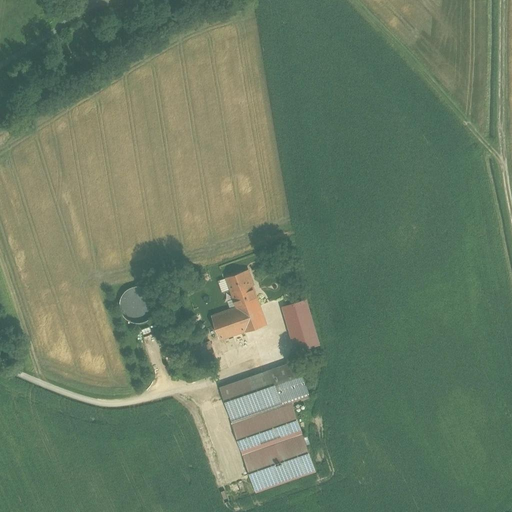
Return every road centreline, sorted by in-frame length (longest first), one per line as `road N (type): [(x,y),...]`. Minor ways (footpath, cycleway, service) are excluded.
road 1 (unclassified): [(277,351),(108,401),(0,361)]
road 2 (track): [(353,0),(503,162),(511,204)]
